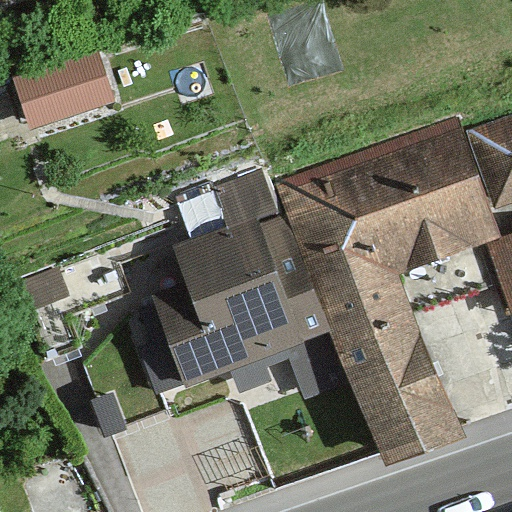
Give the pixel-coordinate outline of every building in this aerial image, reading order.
[(97,92),(83,50),(0,78),(0,80),(14,121),(97,92)] [(511,191),(511,112),(463,131),(489,200),(511,191)] [(485,228),(448,125),(276,188),(373,453),(448,426),(389,263),(485,228)] [(315,326),(256,166),(200,187),(215,227),(160,247),(174,284),(137,298),(168,380),(315,326)] [(511,232),(484,241),(505,312),(511,310),(511,232)]
